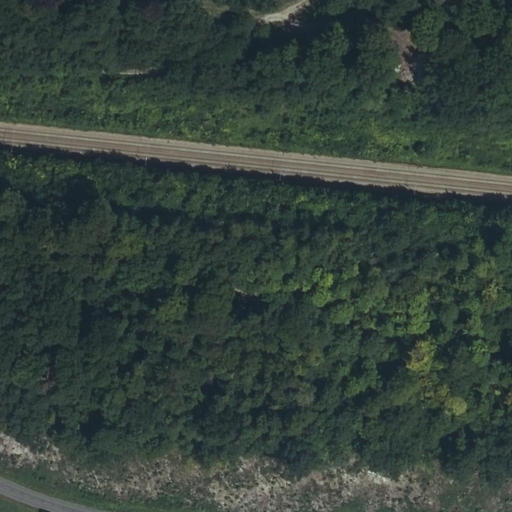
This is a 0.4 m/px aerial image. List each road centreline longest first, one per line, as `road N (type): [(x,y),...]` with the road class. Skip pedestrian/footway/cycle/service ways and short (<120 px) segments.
road 1 (track): [(511,362),(153,263),(0,191)]
road 2 (track): [(313,0),(139,77),(0,81)]
